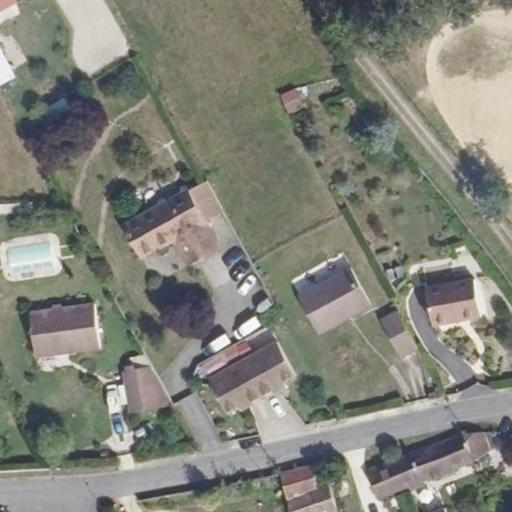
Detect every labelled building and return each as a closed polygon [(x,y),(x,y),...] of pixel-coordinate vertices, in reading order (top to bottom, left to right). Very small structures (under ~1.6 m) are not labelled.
[(0,0),(0,13),(20,3),(17,0),(0,0)] [(0,41),(0,78),(0,79),(16,70),(0,42),(0,41)] [(40,112),(54,138),(81,124),(67,98),(40,112)] [(212,188),(129,232),(149,269),(178,254),(189,275),(223,257),(212,236),(232,226),(212,188)] [(350,266),(297,295),(318,333),(371,304),(350,266)] [(479,279),(434,289),(442,327),(487,317),(479,279)] [(89,304),(25,312),(31,356),(95,348),(89,304)] [(390,310),(373,319),(392,358),(410,349),(390,310)] [(237,363),(259,402),(283,388),(281,383),(293,376),(275,342),(237,363)] [(237,363),(208,379),(228,413),(243,405),(245,409),(259,402),(237,363)] [(167,404),(144,365),(120,368),(125,406),(149,405),(167,404)] [(493,461),(483,435),(465,439),(373,473),(368,474),(379,507),(405,496),(478,469),(493,461)] [(313,472),(281,480),(290,502),(320,492),(313,472)] [(320,492),(290,502),(293,511),(341,511),(332,488),(320,492)]
